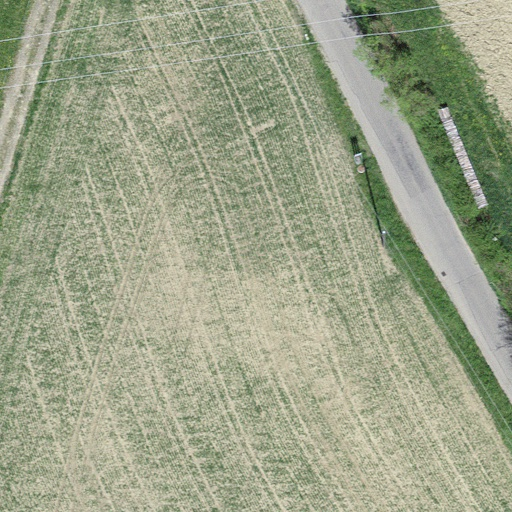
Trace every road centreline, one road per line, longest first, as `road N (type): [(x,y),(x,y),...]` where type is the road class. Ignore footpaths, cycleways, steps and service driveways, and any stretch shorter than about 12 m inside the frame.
road 1 (unclassified): [(511,362),(316,0)]
road 2 (track): [(0,172),(50,0)]
